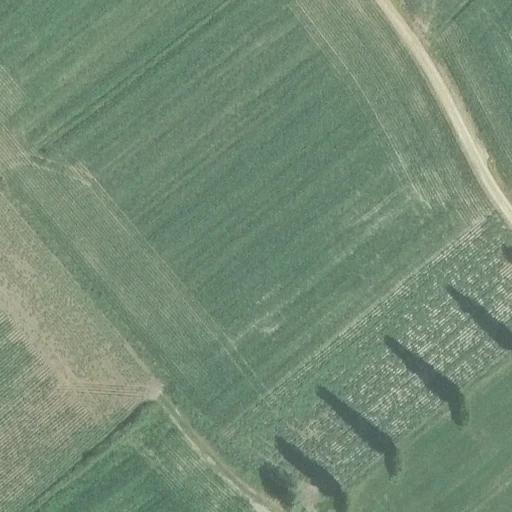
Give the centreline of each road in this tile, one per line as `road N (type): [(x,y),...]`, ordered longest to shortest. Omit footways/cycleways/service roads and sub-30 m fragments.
road 1 (track): [(511,215),(382,0)]
road 2 (track): [(161,390),(267,504),(287,511)]
